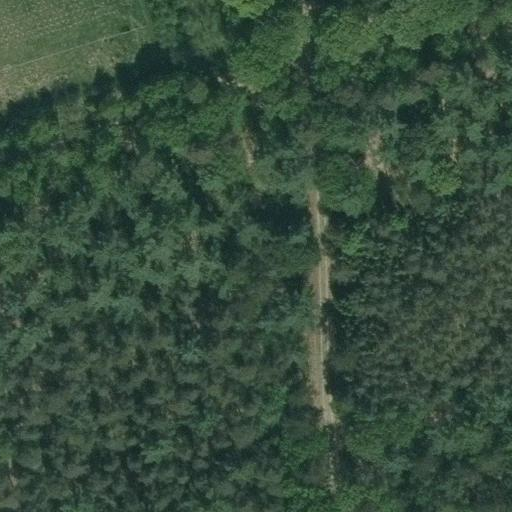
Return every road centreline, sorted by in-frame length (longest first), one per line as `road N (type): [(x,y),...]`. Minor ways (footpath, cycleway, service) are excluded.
road 1 (track): [(346,511),(317,428),(297,0)]
road 2 (track): [(486,0),(0,166)]
